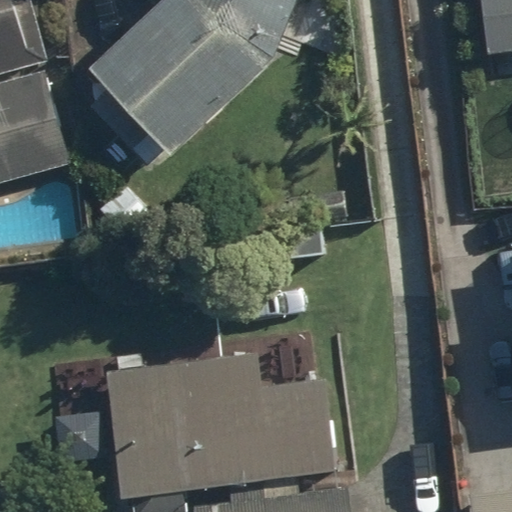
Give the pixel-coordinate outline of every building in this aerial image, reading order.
[(0,0),(0,73),(47,60),(29,0),(0,0)] [(164,153),(169,157),(272,57),(294,0),(160,0),(85,70),(107,88),(89,105),(148,166),(164,153)] [(511,0),(480,0),(488,53),(511,50),(511,0)] [(0,81),(0,183),(71,163),(43,68),(0,81)] [(354,511),(350,481),(302,488),(301,481),(340,475),(326,374),(263,383),(259,352),(106,373),(122,495),(134,493),(136,511),(169,511),(184,510),(182,493),(228,487),(230,502),(194,507),(194,511),(354,511)] [(511,511),(511,486),(466,492),(467,511),(511,511)]
